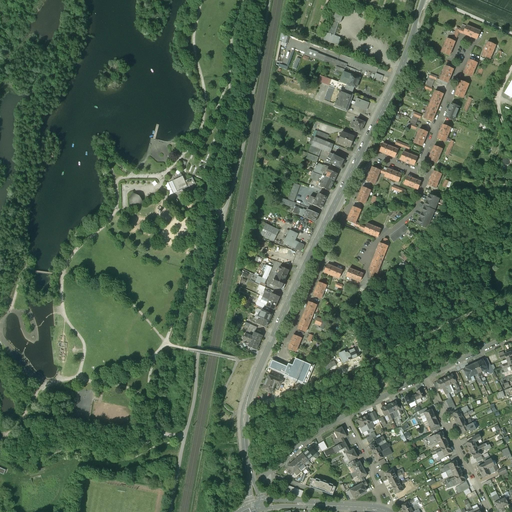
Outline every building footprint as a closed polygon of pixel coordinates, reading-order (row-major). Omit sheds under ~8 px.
[(343,2),(337,0),(333,12),(342,15),(344,11),(340,10),(343,2)] [(333,12),(330,11),(328,19),(333,21),(338,23),(340,23),(343,15),(342,15),(333,12)] [(338,23),(333,21),(329,31),(335,33),(338,23)] [(480,31),(466,26),(464,31),(463,34),(469,36),(469,37),(470,37),(476,39),(480,31)] [(340,38),(326,33),(323,40),(338,45),(340,38)] [(446,39),(441,52),(449,56),(451,50),(452,50),(452,48),(455,42),(451,40),(446,39)] [(487,42),(485,48),(484,48),(484,49),(484,50),(481,56),(490,59),(495,45),(487,42)] [(318,53),(308,49),(303,55),(315,59),(317,54),(318,53)] [(347,64),(317,54),(315,59),(336,67),(344,70),(347,64)] [(477,63),(469,60),(466,66),(466,65),(465,67),(466,67),(463,73),(471,77),(477,63)] [(440,78),(439,80),(447,83),(450,77),(451,75),(453,69),(445,66),(440,78)] [(360,78),(344,72),(343,73),(340,82),(354,87),(356,88),(360,78)] [(383,76),(376,74),(374,79),(381,82),(383,76)] [(329,80),(325,78),(324,77),(320,76),(318,81),(327,85),(329,80)] [(339,83),(331,80),(329,86),(335,88),(340,90),(349,93),(350,92),(351,88),(353,89),(354,87),(340,82),(339,83)] [(460,81),(458,87),(457,87),(457,88),(457,89),(454,95),(463,98),(468,84),(460,81)] [(340,90),(334,107),(347,112),(353,95),(349,93),(340,90)] [(443,94),(435,91),(429,104),(437,108),(440,102),(441,100),(440,100),(443,94)] [(368,104),(357,100),(355,105),(366,109),(368,104)] [(451,103),(448,109),(447,111),(448,111),(445,117),(454,121),(459,107),(451,103)] [(429,104),(423,118),(432,121),(434,115),(435,114),(437,108),(429,104)] [(365,123),(356,119),(355,123),(353,122),(352,124),(351,124),(350,127),(355,129),(354,131),(356,132),(357,130),(360,132),(365,123)] [(451,128),(442,124),(440,131),(440,130),(439,132),(437,138),(445,142),(451,128)] [(427,132),(419,129),(413,143),(422,146),(424,140),(425,138),(427,132)] [(328,135),(317,131),(315,137),(326,142),(328,135)] [(354,137),(341,132),(337,143),(350,148),(354,137)] [(333,145),(315,137),(311,145),(324,150),(330,153),(333,145)] [(398,150),(382,144),(382,146),(380,145),(379,148),(380,149),(379,152),(394,158),(396,154),(397,152),(398,150)] [(321,150),(311,145),(308,153),(318,157),(320,152),(321,150)] [(442,149),(434,146),(431,152),(430,153),(431,153),(428,159),(436,163),(442,149)] [(417,157),(403,152),(400,160),(406,162),(406,163),(407,163),(408,163),(414,165),(417,157)] [(318,157),(308,153),(307,154),(306,158),(316,162),(318,157)] [(344,160),(333,155),(330,153),(328,158),(331,160),(329,163),(340,169),(344,160)] [(323,166),(317,163),(313,172),(313,173),(322,176),(324,176),(325,174),(320,172),(323,166)] [(380,170),(372,167),(369,173),(368,175),(369,175),(366,181),(374,184),(379,172),(380,171),(380,170)] [(337,174),(327,169),(325,174),(324,176),(334,181),(337,174)] [(393,171),(387,169),(386,171),(385,174),(384,177),(398,182),(401,174),(395,172),(395,171),(394,171),(393,171)] [(441,174),(433,171),(431,177),(430,177),(430,178),(427,185),(436,188),(441,174)] [(322,176),(313,173),(311,178),(317,181),(318,178),(321,179),(322,176)] [(182,176),(171,181),(176,192),(194,184),(192,178),(184,181),(182,176)] [(324,176),(322,176),(321,179),(318,178),(317,181),(319,183),(318,186),(329,191),(334,181),(324,176)] [(413,178),(407,176),(403,184),(417,190),(421,181),(414,179),(413,178)] [(294,183),(288,200),(293,202),(294,202),(300,185),(294,183)] [(370,190),(362,187),(359,193),(359,194),(359,195),(356,201),(364,204),(370,190)] [(135,193),(132,193),(129,198),(129,204),(133,206),(138,206),(143,203),(142,200),(139,194),(135,193)] [(316,199),(310,196),(307,202),(321,209),(326,197),(318,193),(316,199)] [(439,199),(429,195),(426,201),(436,205),(439,199)] [(288,200),(283,199),(281,203),(294,208),(296,203),(294,202),(293,202),(288,200)] [(436,205),(426,201),(424,207),(434,211),(436,205)] [(306,212),(295,207),(293,213),(300,216),(303,217),(306,212)] [(360,210),(352,207),(350,213),(349,213),(349,214),(347,220),(354,224),(355,224),(355,222),(360,210)] [(434,211),(424,207),(421,212),(431,217),(434,211)] [(318,214),(307,209),(306,212),(303,217),(314,222),(318,214)] [(431,217),(421,212),(419,218),(429,222),(431,217)] [(429,222),(419,218),(417,224),(427,228),(429,222)] [(279,230),(265,224),(264,226),(261,233),(260,235),(273,242),(279,230)] [(380,229),(367,224),(365,227),(364,230),(363,232),(370,234),(369,235),(371,235),(377,237),(380,229)] [(404,225),(389,237),(393,242),(408,229),(404,225)] [(287,235),(283,244),(285,245),(286,244),(291,246),(294,248),(296,242),(294,241),(297,234),(290,231),(287,235)] [(266,245),(253,241),(250,249),(264,253),(266,245)] [(303,245),(297,242),(296,242),(294,248),(293,248),(300,251),(301,251),(304,246),(303,245)] [(376,251),(371,263),(371,262),(371,264),(368,270),(371,271),(374,273),(377,274),(388,246),(385,245),(382,244),(379,243),(377,249),(376,251)] [(275,248),(273,253),(286,257),(286,256),(288,251),(288,250),(282,248),(282,250),(275,248)] [(342,270),(327,264),(326,267),(324,267),(323,270),(324,270),(324,272),(339,279),(340,276),(341,274),(340,274),(342,270)] [(272,267),(268,266),(262,278),(266,280),(272,267)] [(277,276),(276,275),(271,286),(273,287),(273,286),(283,290),(285,284),(283,284),(285,280),(285,279),(289,270),(285,269),(285,267),(283,266),(283,268),(279,266),(278,270),(279,271),(277,276)] [(355,271),(349,268),(346,277),(360,282),(363,274),(357,271),(355,271)] [(262,278),(258,276),(256,283),(259,285),(263,286),(266,280),(262,278)] [(372,281),(364,290),(368,294),(376,284),(372,281)] [(326,285),(318,282),(316,288),(315,288),(315,290),(312,296),(321,299),(326,285)] [(279,297),(271,293),(269,300),(277,303),(279,297)] [(277,303),(269,300),(267,302),(266,305),(266,306),(274,310),(277,303)] [(305,309),(300,321),(299,323),(300,323),(297,329),(305,332),(317,305),(308,302),(306,308),(305,308),(305,309)] [(272,314),(262,310),(260,314),(259,314),(257,316),(260,318),(269,321),(272,314)] [(269,321),(260,318),(259,320),(258,319),(256,323),(266,328),(269,321)] [(323,320),(317,318),(314,324),(320,326),(322,323),(323,320)] [(257,327),(250,324),(249,327),(248,329),(254,332),(257,327)] [(254,332),(252,336),(251,339),(259,343),(262,336),(254,332)] [(296,336),(293,335),(291,341),(290,341),(290,342),(290,343),(287,349),(296,352),(301,338),(296,336)] [(259,343),(251,339),(250,342),(248,347),(256,350),(259,343)] [(356,348),(346,352),(349,357),(350,357),(352,359),(359,356),(356,348)] [(350,360),(349,357),(346,352),(345,349),(338,352),(343,363),(350,360)] [(304,381),(312,363),(296,356),(293,364),(289,362),(288,364),(285,370),(289,372),(288,375),(304,381)] [(285,370),(288,364),(273,358),(270,366),(284,372),(285,370)] [(485,363),(483,360),(477,362),(482,371),(485,370),(487,369),(485,363)] [(333,361),(323,366),(325,370),(336,365),(333,361)] [(477,362),(473,364),(477,373),(480,372),(482,371),(477,362)] [(477,373),(473,364),(469,366),(473,375),(474,375),(477,373)] [(473,375),(469,366),(463,369),(467,378),(470,377),(473,376),(473,375)] [(456,382),(452,374),(447,377),(451,385),(453,383),(456,382)] [(268,375),(264,384),(273,388),(275,383),(277,379),(268,375)] [(451,385),(447,377),(442,379),(445,387),(448,386),(451,385)] [(442,379),(437,382),(439,387),(440,389),(443,388),(445,387),(442,379)] [(273,388),(264,384),(262,389),(271,393),(273,388)] [(421,389),(416,392),(417,394),(414,395),(416,400),(418,399),(419,398),(419,399),(425,396),(421,389)] [(409,395),(404,397),(407,405),(413,402),(413,401),(414,401),(416,400),(414,395),(411,397),(409,395)] [(396,401),(391,404),(394,411),(397,410),(399,409),(399,407),(396,402),(396,401)] [(391,404),(386,406),(389,414),(391,413),(394,411),(391,404)] [(386,406),(380,409),(384,416),(387,415),(389,414),(386,406)] [(428,411),(424,413),(427,421),(435,417),(431,409),(428,411)] [(459,410),(452,414),(454,419),(462,415),(461,413),(459,410)] [(374,412),(369,414),(373,422),(378,420),(374,412)] [(368,415),(363,417),(366,425),(372,422),(370,419),(371,419),(369,416),(368,415)] [(462,415),(454,419),(457,424),(464,420),(463,417),(462,415)] [(363,417),(357,420),(358,422),(359,425),(359,424),(361,427),(364,426),(367,431),(369,430),(366,425),(363,417)] [(435,417),(427,421),(431,428),(437,425),(439,425),(435,417)] [(464,420),(457,424),(459,429),(466,425),(465,423),(464,420)] [(372,422),(366,425),(369,430),(370,432),(373,431),(372,428),(374,427),(372,422)] [(466,425),(459,429),(461,434),(469,431),(466,425)] [(341,427),(334,431),(338,439),(342,437),(343,439),(345,437),(344,436),(345,435),(341,427)] [(442,432),(434,435),(434,436),(436,439),(437,441),(444,437),(442,432)] [(383,441),(377,444),(379,447),(384,444),(386,443),(382,436),(380,437),(383,441)] [(376,442),(369,446),(371,451),(379,447),(377,444),(383,441),(380,437),(375,440),(376,442)] [(444,437),(437,441),(438,443),(439,445),(439,446),(447,442),(444,437)] [(468,442),(466,443),(468,448),(476,445),(475,442),(473,440),(468,442)] [(337,445),(333,448),(335,452),(335,453),(347,447),(344,442),(341,444),(337,445)] [(447,442),(439,446),(441,449),(442,451),(449,447),(447,442)] [(476,445),(468,448),(471,453),(478,450),(477,447),(476,445)] [(379,447),(371,451),(374,456),(381,452),(380,450),(379,447)] [(449,447),(442,451),(444,456),(452,452),(449,447)] [(508,459),(511,457),(508,447),(502,450),(503,453),(502,453),(504,457),(506,456),(508,459)] [(351,448),(348,450),(349,451),(346,453),(345,453),(350,461),(357,457),(353,449),(352,450),(351,448)] [(308,449),(302,454),(308,460),(311,458),(313,456),(313,455),(310,452),(311,451),(310,449),(309,450),(308,449)] [(331,449),(323,453),(326,458),(333,454),(331,449)] [(478,450),(471,453),(473,459),(481,455),(479,452),(478,450)] [(442,451),(436,453),(439,459),(445,457),(444,456),(442,451)] [(381,452),(374,456),(376,460),(377,461),(384,457),(383,456),(381,452)] [(302,454),(298,458),(303,464),(308,460),(302,454)] [(298,458),(293,462),(298,468),(300,467),(303,464),(298,458)] [(384,459),(378,462),(381,467),(388,464),(387,462),(386,463),(384,459)] [(490,459),(484,462),(485,464),(487,469),(493,466),(490,459)] [(358,461),(355,463),(356,464),(352,466),(355,472),(363,468),(359,462),(358,462),(358,461)] [(456,461),(448,464),(451,469),(458,466),(456,461)] [(293,462),(287,467),(288,467),(287,468),(289,471),(290,470),(292,473),(293,473),(296,471),(298,468),(293,462)] [(485,464),(477,467),(480,472),(487,469),(485,464)] [(458,466),(451,469),(452,472),(453,474),(460,471),(458,466)] [(363,468),(355,472),(357,476),(358,479),(359,478),(362,476),(363,478),(366,476),(365,475),(366,475),(363,468)] [(487,469),(480,472),(483,478),(490,474),(488,471),(487,469)] [(393,470),(385,474),(388,479),(395,475),(394,473),(393,470)] [(460,471),(453,474),(454,477),(455,479),(463,476),(460,471)] [(395,475),(388,479),(390,484),(398,480),(396,477),(395,475)] [(463,476),(455,479),(458,485),(465,481),(463,476)] [(313,479),(310,487),(332,495),(335,487),(332,486),(333,485),(326,482),(326,481),(323,480),(323,481),(316,479),(316,480),(313,479)] [(398,480),(390,484),(393,489),(400,485),(399,483),(398,480)] [(466,482),(460,485),(463,491),(468,488),(469,488),(466,482)] [(362,483),(356,486),(360,494),(366,491),(365,490),(367,489),(365,486),(364,487),(362,484),(362,483)] [(400,485),(393,489),(396,494),(403,490),(402,487),(400,485)] [(285,492),(301,498),(303,491),(287,486),(285,492)] [(356,486),(349,490),(351,494),(350,494),(351,497),(353,496),(353,497),(360,494),(356,486)] [(463,491),(466,497),(471,494),(468,488),(463,491)] [(505,497),(499,499),(503,507),(508,504),(506,501),(505,498),(505,497)] [(499,499),(494,502),(498,509),(503,507),(499,499)] [(467,500),(464,501),(467,508),(469,507),(471,511),(473,510),(467,500)] [(408,502),(400,506),(403,511),(410,507),(409,505),(408,502)]
